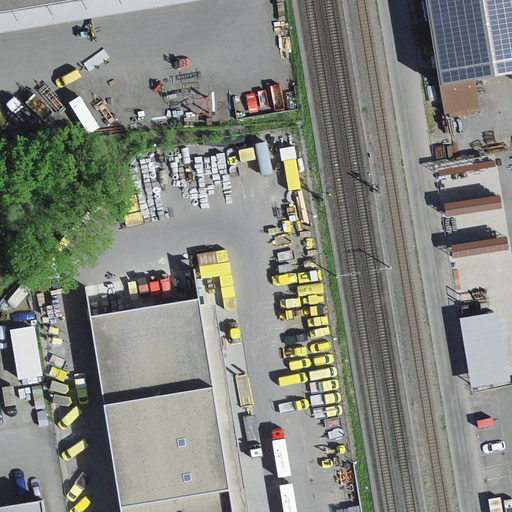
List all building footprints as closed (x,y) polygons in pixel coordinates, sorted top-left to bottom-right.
[(114,0),(0,18),(0,36),(226,0),(114,0)] [(0,0),(0,18),(114,0),(0,0)] [(511,0),(423,0),(438,89),(511,77),(511,0)] [(192,296),(84,316),(114,511),(227,511),(193,306),(192,296)] [(244,511),(210,303),(193,306),(227,511),(244,511)] [(494,311),(455,317),(466,390),(506,383),(494,311)] [(12,324),(22,373),(46,368),(36,319),(12,324)] [(35,511),(33,496),(0,501),(0,511),(35,511)]
